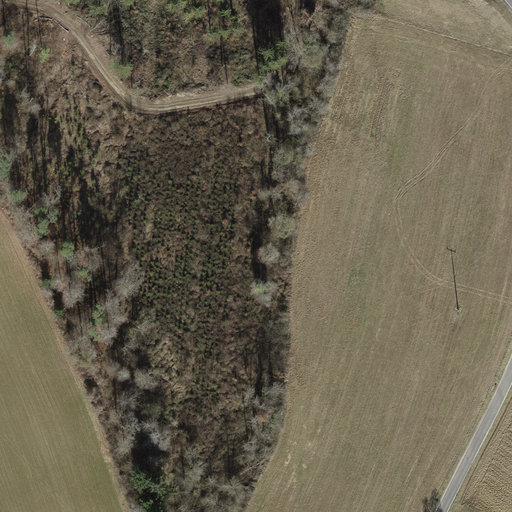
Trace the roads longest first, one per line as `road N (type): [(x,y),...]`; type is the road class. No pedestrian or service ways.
road 1 (track): [(189,106),(148,108),(128,100),(77,28),(50,7),(15,0)]
road 2 (track): [(189,106),(262,91),(292,60),(299,0)]
road 3 (tertiary): [(442,511),(511,375)]
